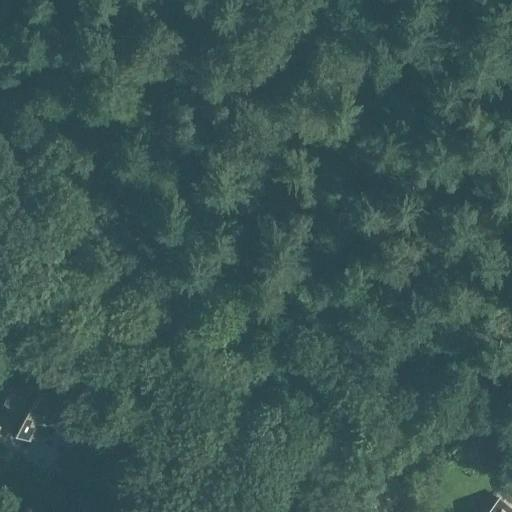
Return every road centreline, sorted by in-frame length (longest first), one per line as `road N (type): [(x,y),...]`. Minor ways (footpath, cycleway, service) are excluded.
road 1 (track): [(0,196),(114,278),(288,380)]
road 2 (track): [(288,380),(511,434)]
road 3 (track): [(288,380),(372,511)]
road 4 (track): [(288,380),(259,405),(240,444),(247,489),(236,511)]
